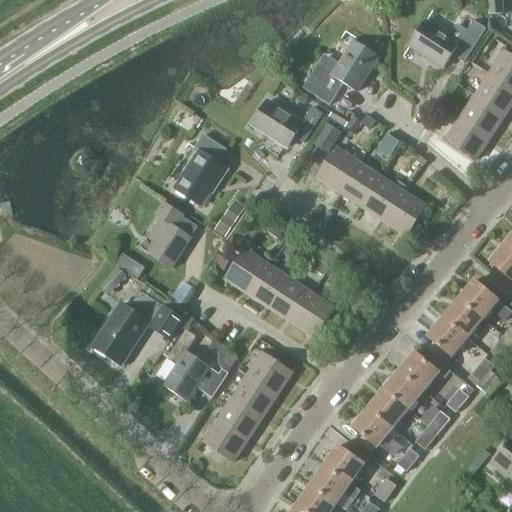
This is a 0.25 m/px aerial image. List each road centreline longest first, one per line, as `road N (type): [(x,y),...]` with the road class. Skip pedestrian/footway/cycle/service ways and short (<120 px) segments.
road 1 (unclassified): [(210,511),(0,321)]
road 2 (primary): [(0,89),(153,0)]
road 3 (residential): [(489,207),(358,103)]
road 4 (residential): [(340,381),(202,291)]
road 5 (residential): [(401,312),(275,206)]
road 6 (residential): [(246,511),(340,381)]
road 7 (residential): [(401,312),(489,207)]
